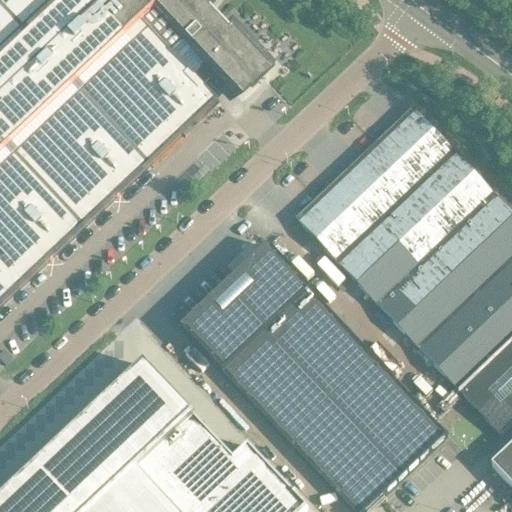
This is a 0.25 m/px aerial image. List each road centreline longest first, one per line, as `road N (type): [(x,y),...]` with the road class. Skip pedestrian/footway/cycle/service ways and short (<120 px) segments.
road 1 (unclassified): [(0,424),(421,8)]
road 2 (unknown): [(0,319),(185,139),(212,145),(252,180)]
